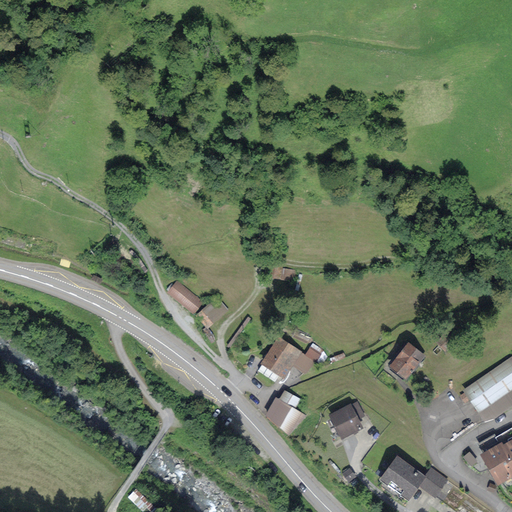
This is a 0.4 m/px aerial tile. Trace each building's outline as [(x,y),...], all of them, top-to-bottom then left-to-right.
[(296,270),(275,267),(273,279),(294,281),(296,270)] [(93,275),(91,279),(101,284),(103,279),(93,275)] [(177,280),(166,293),(194,314),(203,302),(177,280)] [(218,298),(196,316),(207,329),(229,310),(218,298)] [(279,338),(261,364),(263,365),(258,371),(275,381),(280,375),(285,378),(293,366),(307,374),(315,362),(317,363),(324,350),(313,343),(306,355),(302,352),(279,338)] [(425,356),(409,344),(390,366),(406,379),(425,356)] [(511,360),(467,391),(479,409),(511,386),(511,360)] [(280,401),(276,400),(268,417),(288,434),(306,416),(295,409),(301,400),(285,392),(280,401)] [(351,407),(332,416),(341,436),(361,427),(351,407)] [(511,442),(499,449),(511,475),(511,442)] [(511,479),(511,475),(499,449),(481,457),(495,487),(511,479)] [(422,478),(397,460),(383,479),(408,497),(422,478)] [(488,511),(490,510),(433,472),(421,490),(454,511),(488,511)]
